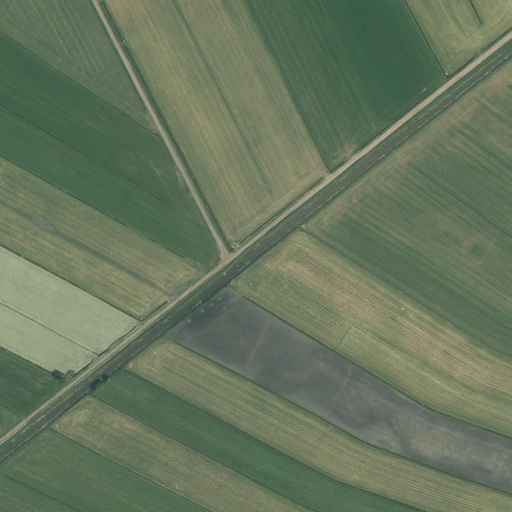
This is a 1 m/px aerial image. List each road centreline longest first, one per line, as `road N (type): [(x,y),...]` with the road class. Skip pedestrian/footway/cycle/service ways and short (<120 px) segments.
road 1 (track): [(228,259),(511,33)]
road 2 (track): [(228,259),(93,0)]
road 3 (track): [(0,440),(228,259)]
